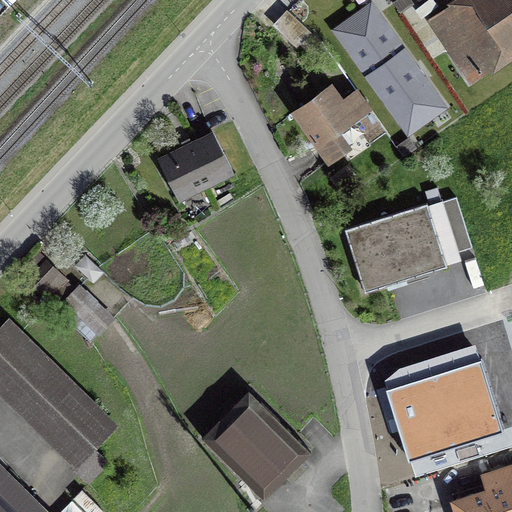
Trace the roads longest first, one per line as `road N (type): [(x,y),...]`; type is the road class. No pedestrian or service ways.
road 1 (residential): [(206,40),(301,229),(339,350),(366,511)]
road 2 (residential): [(206,40),(0,256)]
